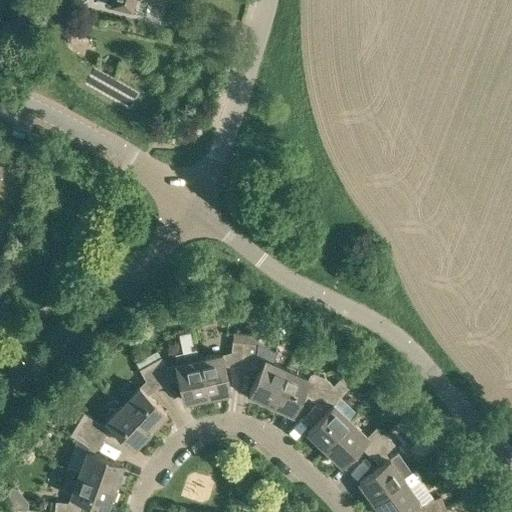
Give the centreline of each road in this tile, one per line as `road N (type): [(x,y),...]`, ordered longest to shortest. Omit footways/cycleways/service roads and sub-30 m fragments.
road 1 (unclassified): [(511,477),(390,347),(195,209)]
road 2 (residential): [(345,511),(273,438),(231,425),(167,450),(136,511)]
road 3 (residential): [(0,402),(195,209)]
road 4 (residential): [(195,209),(70,124),(0,95)]
road 5 (residential): [(195,209),(268,0)]
